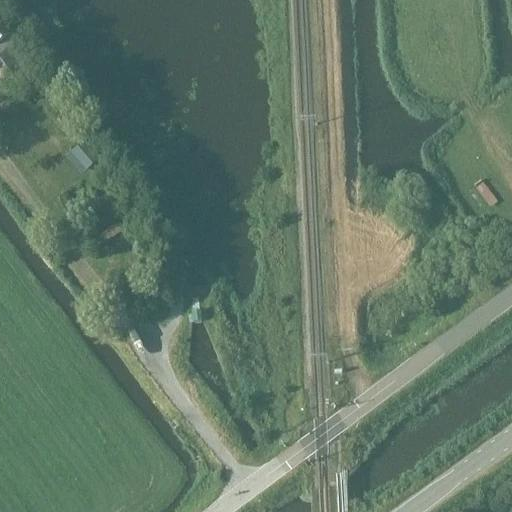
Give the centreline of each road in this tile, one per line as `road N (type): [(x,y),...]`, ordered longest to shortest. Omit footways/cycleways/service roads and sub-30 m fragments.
road 1 (unclassified): [(218,511),(511,294)]
road 2 (track): [(511,176),(468,111),(449,63),(441,0)]
road 3 (tertiary): [(407,511),(511,436)]
